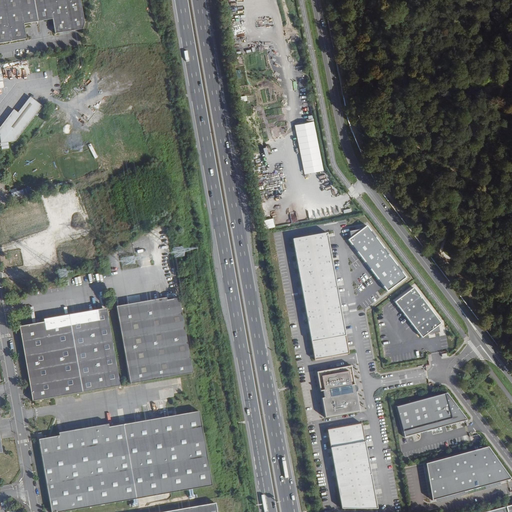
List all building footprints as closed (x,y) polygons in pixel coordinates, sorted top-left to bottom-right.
[(0,0),(0,43),(22,40),(20,25),(49,20),(51,35),(78,30),(80,23),(76,0),(0,0)] [(47,57),(38,59),(39,69),(49,67),(47,57)] [(0,147),(3,147),(2,143),(16,140),(42,107),(30,97),(18,113),(13,110),(0,127),(0,130),(0,131),(0,147)] [(278,107),(278,119),(287,118),(287,107),(278,107)] [(314,121),(295,125),(305,174),(324,171),(314,121)] [(6,235),(18,231),(16,224),(3,228),(6,235)] [(368,225),(349,240),(388,291),(407,277),(368,225)] [(330,232),(295,239),(318,359),(353,352),(330,232)] [(40,252),(31,256),(34,262),(43,258),(40,252)] [(414,288),(395,302),(422,338),(426,334),(439,332),(438,325),(441,323),(414,288)] [(130,381),(171,374),(176,373),(192,370),(179,297),(154,301),(153,299),(116,305),(130,381)] [(120,384),(106,307),(44,317),(44,320),(19,325),(32,399),(120,384)] [(329,416),(364,410),(355,364),(321,371),(329,416)] [(445,426),(468,420),(447,393),(396,407),(405,437),(420,433),(419,427),(443,421),(445,426)] [(39,439),(52,511),(212,484),(199,410),(183,413),(178,414),(108,427),(107,424),(60,432),(60,435),(39,439)] [(443,421),(419,427),(420,433),(445,426),(443,421)] [(366,422),(332,428),(347,507),(383,508),(366,422)] [(511,478),(488,447),(425,464),(432,500),(436,499),(500,481),(511,478)] [(500,481),(436,499),(436,502),(501,484),(500,481)] [(166,511),(217,511),(216,503),(166,511)]
